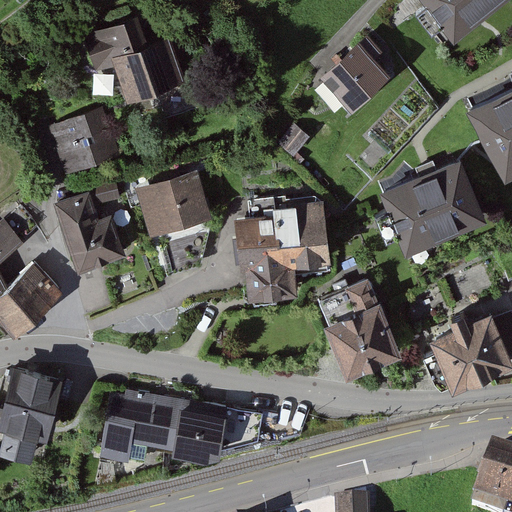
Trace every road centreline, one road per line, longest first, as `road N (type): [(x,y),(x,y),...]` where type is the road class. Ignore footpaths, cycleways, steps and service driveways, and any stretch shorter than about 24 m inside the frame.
road 1 (residential): [(0,354),(70,350),(398,401),(511,389)]
road 2 (tertiary): [(165,511),(511,427)]
